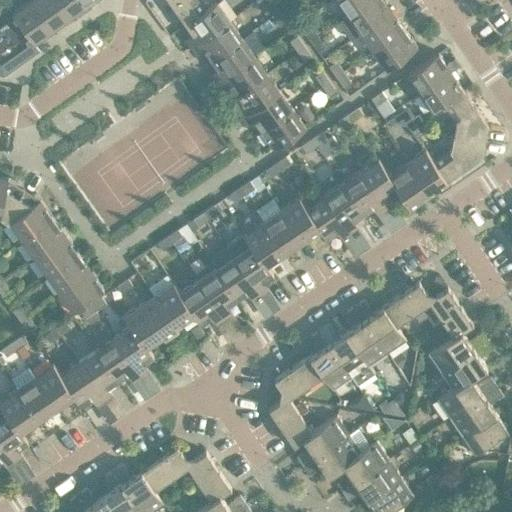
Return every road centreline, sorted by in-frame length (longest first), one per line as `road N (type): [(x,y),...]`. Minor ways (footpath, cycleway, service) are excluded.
road 1 (residential): [(209,389),(236,351),(443,211)]
road 2 (residential): [(0,511),(167,399),(209,389)]
road 3 (residential): [(130,0),(120,50),(22,119),(0,115)]
